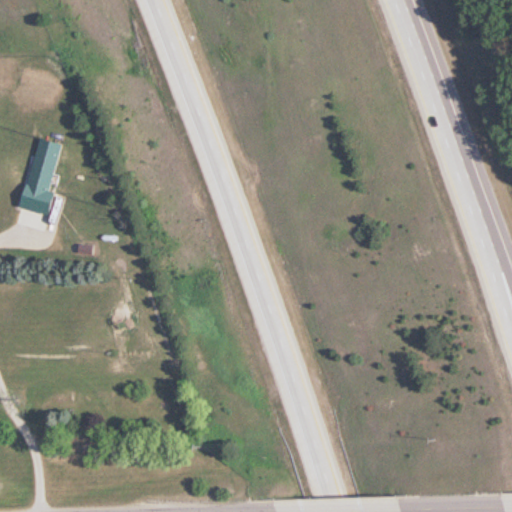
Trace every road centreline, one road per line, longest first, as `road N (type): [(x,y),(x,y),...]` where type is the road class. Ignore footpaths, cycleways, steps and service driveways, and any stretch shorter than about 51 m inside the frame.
road 1 (motorway): [(148,0),(240,226),(332,511)]
road 2 (motorway): [(511,281),(398,0)]
road 3 (residential): [(258,511),(423,507)]
